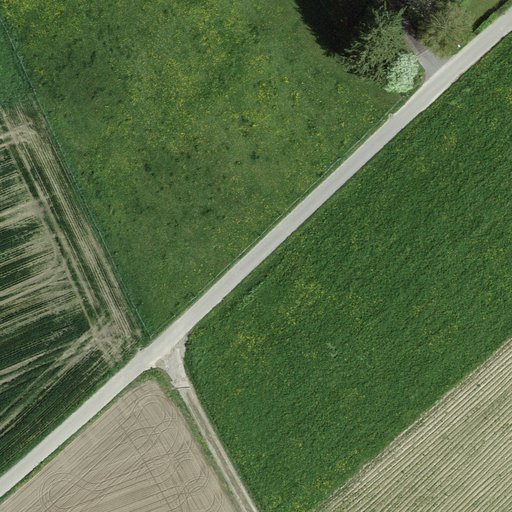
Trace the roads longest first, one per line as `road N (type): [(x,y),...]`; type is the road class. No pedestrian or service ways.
road 1 (residential): [(511,20),(0,486)]
road 2 (track): [(160,346),(253,511)]
